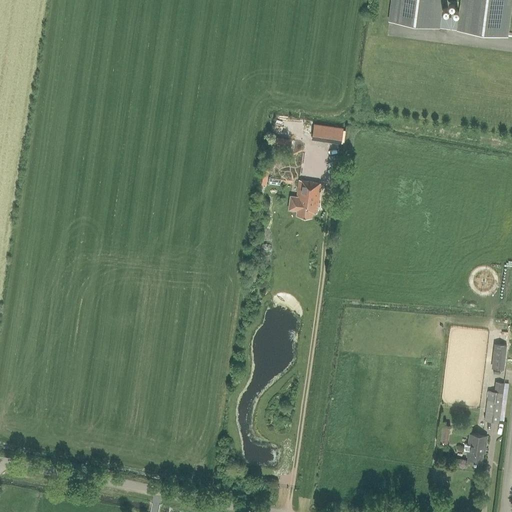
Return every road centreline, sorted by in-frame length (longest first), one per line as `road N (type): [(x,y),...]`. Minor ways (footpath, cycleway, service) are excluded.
road 1 (track): [(288,511),(336,173)]
road 2 (unclassified): [(0,462),(255,511)]
